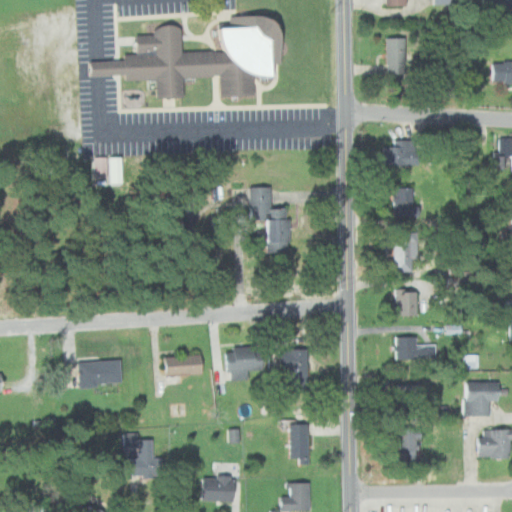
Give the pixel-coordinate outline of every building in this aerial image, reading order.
[(511,0),(482,0),(483,8),(511,7),(511,0)] [(268,14),(225,17),(226,27),(209,28),(210,50),(178,51),(177,25),(149,26),(150,34),(131,35),(132,53),(119,54),(119,59),(84,62),(85,76),(120,74),(121,81),(152,79),(153,98),(180,97),(179,78),(217,75),(218,96),(251,94),(250,77),(270,75),(270,64),(271,64),(268,14)] [(406,37),(387,37),(387,73),(406,73),(406,37)] [(511,61),(491,62),(491,83),(511,82),(511,61)] [(445,75),(445,96),(460,96),(460,75),(445,75)] [(382,143),(383,163),(418,163),(418,149),(414,148),(414,138),(391,137),(392,143),(382,143)] [(511,172),(511,137),(497,138),(497,168),(510,167),(510,172),(511,172)] [(118,155),(104,155),(105,182),(119,181),(118,155)] [(90,167),(90,176),(102,176),(103,168),(90,167)] [(180,201),(180,230),(193,230),(193,205),(210,205),(210,180),(190,180),(190,201),(180,201)] [(251,186),(252,229),(265,228),(265,252),(286,251),(285,207),(272,207),(271,186),(251,186)] [(416,187),(395,187),(395,215),(416,215),(416,187)] [(480,227),(468,227),(469,239),(480,239),(480,227)] [(418,270),(418,239),(395,239),(395,270),(418,270)] [(411,314),(411,288),(395,288),(395,314),(411,314)] [(458,324),(442,323),(441,332),(457,332),(458,324)] [(398,358),(429,358),(429,344),(420,344),(420,335),(398,335),(398,358)] [(249,377),(248,369),(264,368),(262,345),(226,347),(228,379),(249,377)] [(281,348),(281,370),(290,370),(290,386),(308,386),(308,348),(281,348)] [(461,354),(461,367),(476,366),(476,353),(461,354)] [(165,374),(203,374),(203,354),(165,354),(165,374)] [(122,383),(121,358),(78,360),(79,385),(122,383)] [(466,380),(466,415),(484,415),(484,399),(501,399),(501,380),(466,380)] [(399,409),(423,409),(423,383),(399,383),(399,409)] [(291,458),(310,458),(310,422),(291,422),(291,458)] [(393,428),(394,460),(414,460),(413,427),(393,428)] [(236,440),(235,428),(226,428),(226,441),(236,440)] [(511,428),(480,428),(480,457),(511,457),(511,428)] [(424,458),(424,429),(403,430),(404,458),(424,458)] [(120,445),(134,445),(134,432),(120,432),(120,445)] [(122,457),(122,473),(149,473),(149,438),(135,438),(135,457),(122,457)] [(207,500),(236,500),(236,477),(207,477),(207,500)] [(310,510),(310,482),(283,482),(283,510),(310,510)]
